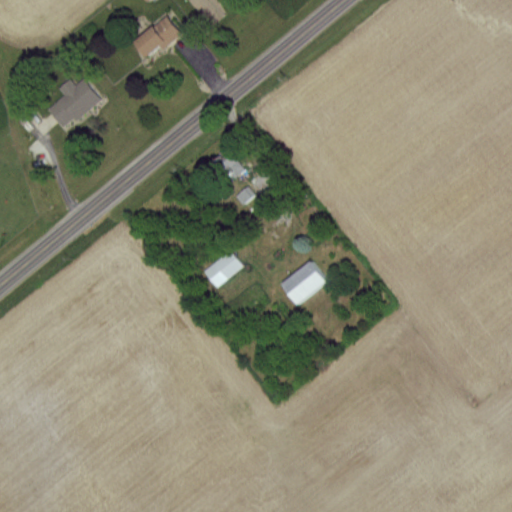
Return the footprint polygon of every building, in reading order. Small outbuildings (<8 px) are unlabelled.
[(159,58),(189,33),(175,15),(144,41),(159,58)] [(110,99),(93,78),(82,86),(78,81),(67,89),(72,95),(55,108),(72,130),(110,99)] [(225,156),(246,176),(255,167),(234,147),(225,156)] [(251,189),(243,195),(249,204),(257,198),(251,189)] [(210,271),(223,287),(250,265),(237,249),(210,271)] [(302,301),(337,289),(329,265),(294,277),(302,301)]
